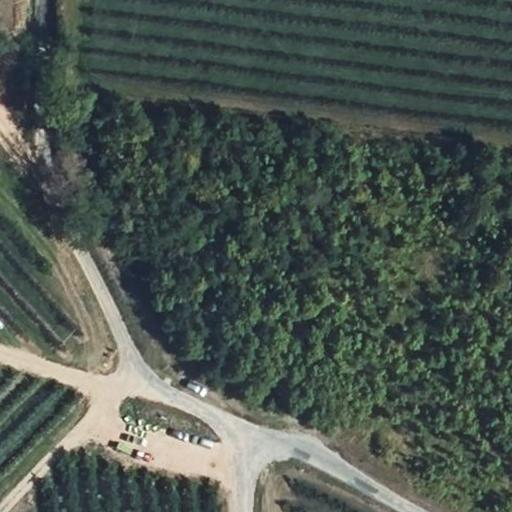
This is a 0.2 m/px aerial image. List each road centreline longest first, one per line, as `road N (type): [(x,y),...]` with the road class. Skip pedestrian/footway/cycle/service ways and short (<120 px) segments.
road 1 (unclassified): [(39,0),(45,175),(138,379),(244,428)]
road 2 (track): [(0,511),(103,400),(138,379),(100,386),(0,352)]
road 3 (unclassified): [(244,428),(420,511)]
